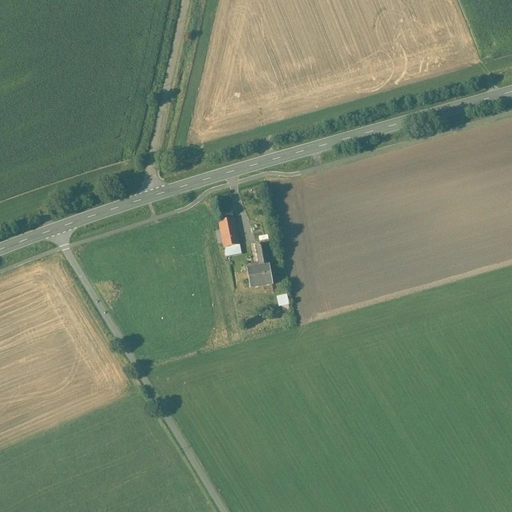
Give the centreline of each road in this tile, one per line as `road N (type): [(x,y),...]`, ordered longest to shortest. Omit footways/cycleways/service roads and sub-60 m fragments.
road 1 (tertiary): [(147,197),(511,91)]
road 2 (unclassified): [(55,228),(224,511)]
road 3 (unclassified): [(147,197),(185,0)]
